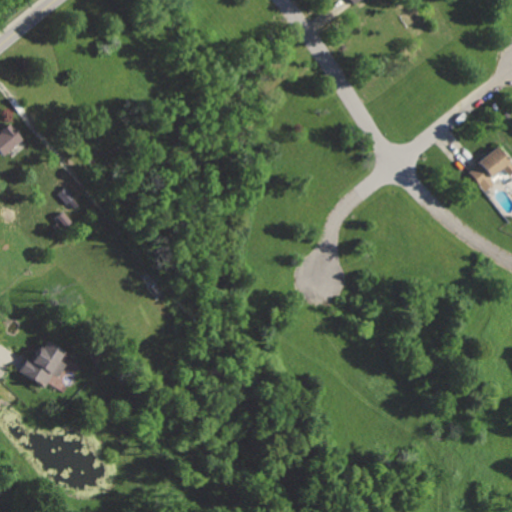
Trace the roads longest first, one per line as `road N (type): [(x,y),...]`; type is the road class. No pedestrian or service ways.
road 1 (residential): [(284,0),(440,215),(511,261)]
road 2 (residential): [(511,72),(348,204),(331,233),(321,284)]
